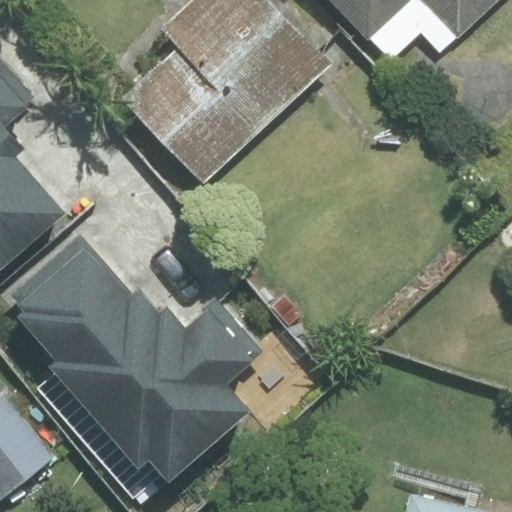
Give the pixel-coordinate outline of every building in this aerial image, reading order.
[(129,98),(205,178),(329,63),(269,0),(191,0),(162,28),(181,49),(129,98)] [(336,0),(393,59),(420,34),(440,55),(498,0),(336,0)] [(32,101),(0,64),(0,268),(64,213),(14,157),(25,148),(4,125),(32,101)] [(33,382),(141,502),(244,410),(220,384),(256,353),(212,305),(186,328),(168,308),(161,315),(139,291),(135,295),(80,233),(12,293),(26,309),(16,318),(55,362),(33,382)] [(0,498),(51,457),(2,396),(0,398),(0,498)] [(485,511),(410,495),(406,511),(485,511)]
